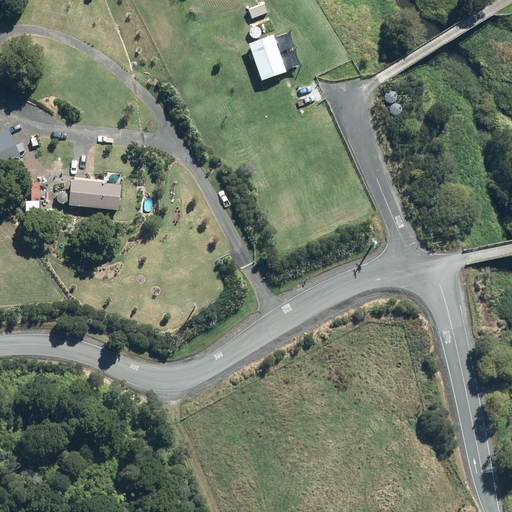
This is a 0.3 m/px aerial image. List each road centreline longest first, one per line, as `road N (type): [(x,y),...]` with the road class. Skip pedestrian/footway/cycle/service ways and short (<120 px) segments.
road 1 (unclassified): [(0,347),(69,349),(158,379),(191,377),(336,288),(412,270)]
road 2 (unclassified): [(494,511),(435,266)]
road 3 (track): [(348,103),(511,0)]
road 4 (residential): [(412,270),(348,103)]
